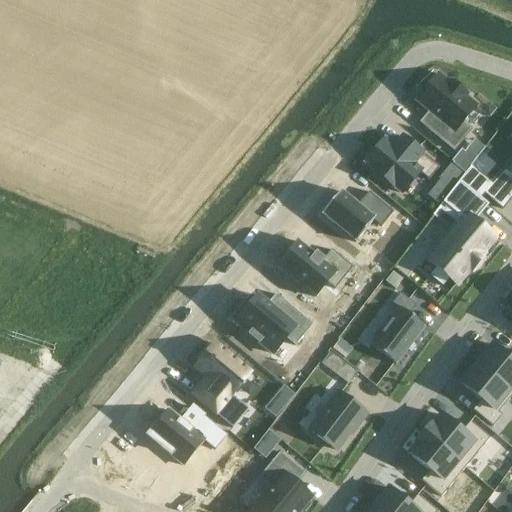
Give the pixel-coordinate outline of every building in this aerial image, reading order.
[(438,75),(416,102),(429,113),(428,115),(431,118),(425,126),(421,123),(420,124),(454,151),(471,131),(463,124),(476,107),(465,98),(467,96),(451,82),(449,84),(438,75)] [(384,141),(365,164),(374,171),(373,172),(393,189),(394,188),(401,194),(418,174),(428,182),(439,168),(402,138),(393,148),(384,141)] [(461,150),(451,162),(452,163),(465,174),(470,167),(484,149),(474,141),(464,153),(461,150)] [(465,174),(459,182),(477,197),(481,192),(484,195),(502,211),(511,198),(511,161),(492,185),(470,167),(465,174)] [(452,163),(438,180),(440,181),(452,191),(459,182),(465,174),(452,163)] [(452,233),(428,262),(436,269),(429,276),(442,287),(449,279),(456,286),(469,270),(471,271),(473,269),(472,268),(480,258),(481,259),(483,256),(482,255),(495,239),(474,222),(488,206),(477,197),(459,182),(452,191),(440,207),(432,216),(452,233)] [(340,193),(321,216),(355,244),(373,222),(381,228),(393,213),(369,193),(357,207),(340,193)] [(298,243),(277,268),(314,298),(326,284),(334,290),(352,269),(331,251),(323,261),(316,255),(314,257),(298,243)] [(245,303),(231,320),(236,324),(235,324),(248,335),(248,336),(258,345),(259,344),(272,355),(285,340),(294,347),(312,326),(276,295),(266,306),(257,298),(250,307),(245,303)] [(384,328),(370,347),(395,366),(425,328),(409,316),(416,307),(400,295),(392,304),(399,309),(384,328)] [(201,384),(191,396),(231,429),(247,410),(230,396),(249,373),(215,345),(212,349),(209,346),(199,359),(202,361),(195,370),(208,381),(203,386),(201,384)] [(511,362),(492,346),(476,365),(509,393),(511,395),(511,362)] [(329,354),(322,364),(336,375),(343,365),(329,354)] [(476,365),(460,385),(481,402),(472,412),(492,428),(502,417),(498,414),(511,396),(511,395),(509,393),(476,365)] [(338,393),(308,431),(336,452),(349,436),(365,414),(338,393)] [(168,411),(147,437),(184,467),(204,443),(215,451),(227,437),(203,417),(191,430),(168,411)] [(432,424),(423,434),(465,469),(489,440),(469,423),(461,433),(440,416),(433,425),(432,424)] [(416,446),(408,455),(429,472),(421,482),(441,498),(465,469),(423,434),(414,445),(416,446)] [(269,489),(250,511),(300,511),(312,498),(296,485),(305,474),(280,454),(258,480),(269,489)] [(202,507),(225,480),(214,472),(192,499),(202,507)] [(388,489),(372,509),(375,511),(435,511),(417,497),(408,507),(388,489)]
